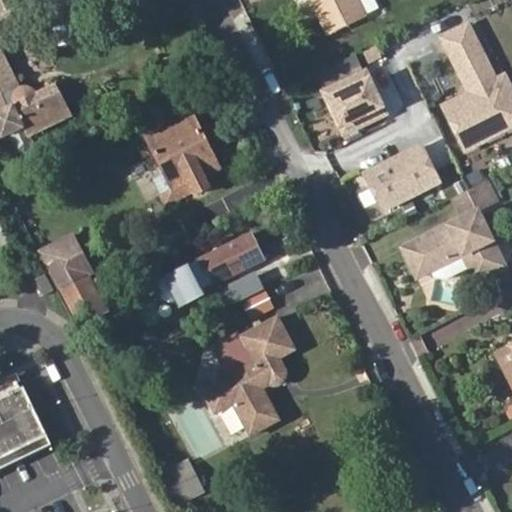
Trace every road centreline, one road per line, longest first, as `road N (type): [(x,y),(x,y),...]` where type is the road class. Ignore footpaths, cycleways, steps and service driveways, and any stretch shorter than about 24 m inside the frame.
road 1 (residential): [(473,511),(221,0)]
road 2 (residential): [(145,511),(55,337),(24,321),(0,323)]
